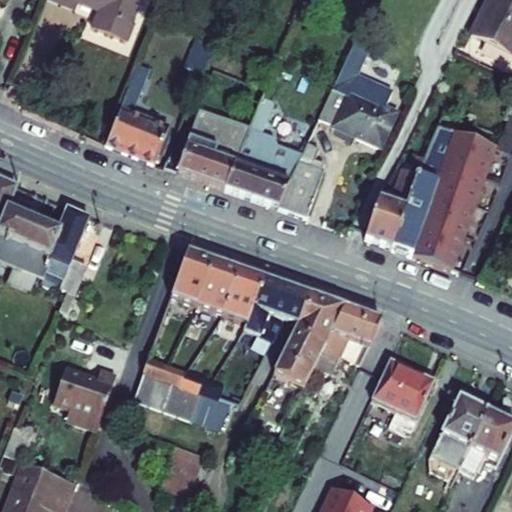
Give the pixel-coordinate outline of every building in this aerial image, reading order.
[(37,0),(31,14),(63,27),(70,12),(90,20),(81,36),(114,47),(135,0),(37,0)] [(511,0),(483,0),(464,37),(508,58),(511,49),(511,0)] [(216,41),(198,35),(185,70),(202,77),(216,41)] [(350,42),(311,125),(373,150),(386,115),(376,109),(383,91),(348,77),(362,45),(350,42)] [(246,86),(265,95),(272,77),(253,69),(246,86)] [(136,94),(121,90),(98,150),(147,172),(162,135),(147,129),(152,116),(132,106),(136,94)] [(241,136),(193,117),(167,179),(298,223),(315,167),(307,163),(311,152),(301,148),(293,159),(269,149),(267,142),(255,137),(266,105),(254,102),(241,136)] [(374,203),(357,242),(444,274),(488,150),(430,131),(415,169),(398,163),(383,205),(374,203)] [(0,190),(0,270),(62,299),(51,324),(60,327),(78,277),(65,271),(83,227),(62,217),(51,236),(1,216),(8,194),(0,190)] [(169,302),(196,312),(213,264),(186,255),(169,302)] [(485,255),(470,284),(491,295),(502,277),(492,272),(496,260),(485,255)] [(213,264),(196,312),(221,320),(238,273),(213,264)] [(221,320),(246,329),(263,282),(238,273),(221,320)] [(244,335),(267,343),(277,323),(282,325),(297,294),(263,282),(246,329),(244,335)] [(282,325),(296,330),(311,299),(297,294),(282,325)] [(273,378),(303,393),(313,372),(343,310),(311,299),(296,330),(273,378)] [(313,372),(332,378),(340,360),(347,344),(368,351),(373,339),(381,323),(343,310),(313,372)] [(277,323),(267,343),(273,345),(282,325),(277,323)] [(340,360),(359,369),(368,351),(347,344),(340,360)] [(393,425),(412,434),(434,385),(389,364),(371,405),(397,417),(393,425)] [(139,366),(125,403),(209,437),(221,412),(208,407),(213,392),(139,366)] [(86,386),(56,374),(45,407),(62,412),(54,425),(90,436),(108,382),(91,377),(86,386)] [(460,472),(487,415),(459,401),(431,459),(455,471),(460,472)] [(460,472),(474,479),(481,463),(484,458),(498,465),(511,436),(511,427),(487,415),(460,472)] [(6,435),(0,448),(0,464),(11,469),(21,440),(6,435)] [(168,452),(154,493),(180,504),(197,463),(168,452)] [(481,463),(496,470),(498,465),(484,458),(481,463)] [(429,463),(429,476),(447,485),(455,471),(431,459),(429,463)] [(0,511),(60,511),(68,491),(11,469),(0,502),(0,511)] [(369,511),(370,510),(329,492),(319,511),(369,511)]
